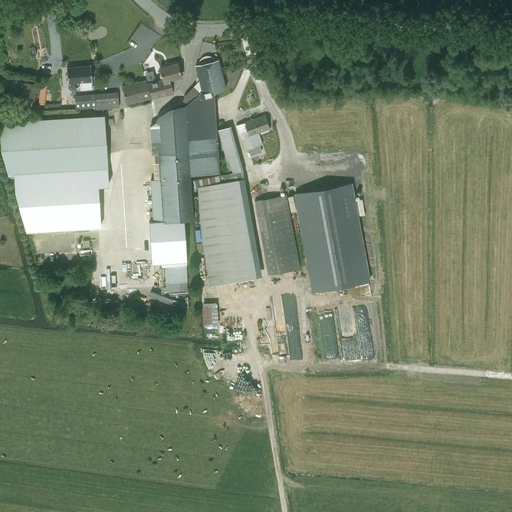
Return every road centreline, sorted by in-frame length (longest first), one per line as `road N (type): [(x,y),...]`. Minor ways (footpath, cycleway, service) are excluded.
road 1 (track): [(288,511),(248,174),(228,115),(249,25)]
road 2 (unclassified): [(511,34),(310,17),(210,31),(178,26),(142,0)]
road 3 (track): [(265,354),(511,368)]
